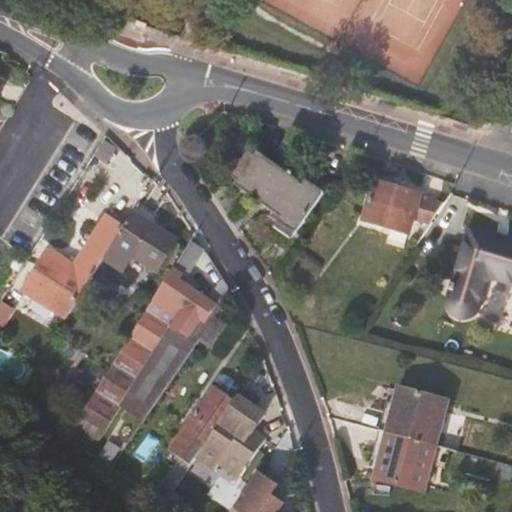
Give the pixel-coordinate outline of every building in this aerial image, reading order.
[(234,187),(279,218),(276,223),(294,236),(323,194),(305,181),(303,185),(257,153),(254,157),(247,153),(230,178),(236,183),(234,187)] [(429,224),(445,202),(374,182),(364,221),(408,233),(412,219),(429,224)] [(125,223),(106,254),(123,265),(134,248),(158,264),(178,234),(154,219),(159,210),(141,198),(125,223)] [(35,269),(79,297),(106,254),(125,223),(107,212),(82,251),(96,260),(85,278),(72,268),(75,262),(50,245),(35,269)] [(511,280),(511,242),(467,228),(456,265),(446,296),(445,303),(447,309),(451,313),(455,315),(460,315),(465,314),(468,312),(471,308),(479,282),(482,278),(487,276),(491,275),(500,277),(511,280)] [(193,236),(174,266),(184,273),(188,275),(206,245),(193,236)] [(0,263),(9,249),(0,242),(0,263)] [(82,251),(75,262),(72,268),(85,278),(96,260),(82,251)] [(174,266),(76,420),(102,437),(113,420),(134,434),(221,305),(211,299),(180,278),(184,273),(174,266)] [(234,288),(226,275),(211,299),(221,305),(234,288)] [(401,385),(388,431),(436,444),(448,398),(401,385)] [(226,411),(199,450),(209,458),(229,430),(247,441),(265,413),(238,394),(226,411)] [(160,461),(181,477),(199,450),(226,411),(208,398),(184,432),(182,430),(160,461)] [(445,467),(451,448),(436,444),(388,431),(376,476),(424,489),(431,463),(445,467)] [(259,473),(231,511),(279,511),(285,505),(272,497),(279,487),(259,473)]
